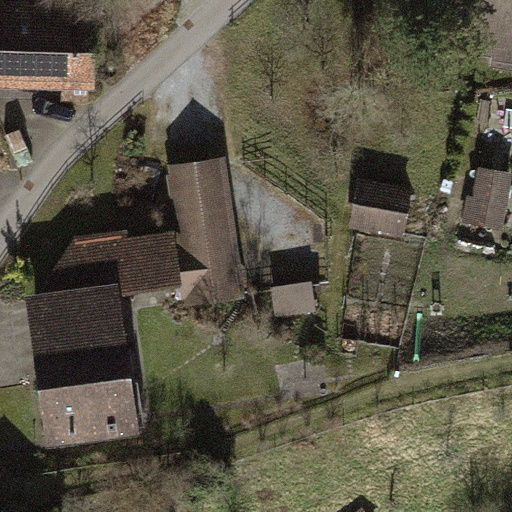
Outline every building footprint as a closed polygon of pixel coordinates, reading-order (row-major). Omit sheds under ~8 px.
[(0,0),(0,76),(94,78),(95,0),(0,0)] [(477,18),(472,51),(497,55),(496,64),(511,66),(511,0),(458,0),(456,15),(477,18)] [(218,164),(180,169),(191,253),(175,255),(180,292),(197,290),(198,300),(236,295),(218,164)] [(511,196),(511,179),(474,172),(468,203),(509,212),(511,196)] [(406,192),(366,185),(359,225),(399,232),(406,192)] [(126,237),(78,243),(58,274),(60,298),(38,300),(57,438),(120,430),(116,387),(125,386),(115,293),(132,292),(126,237)] [(128,511),(197,511),(199,489),(129,501),(128,511)]
